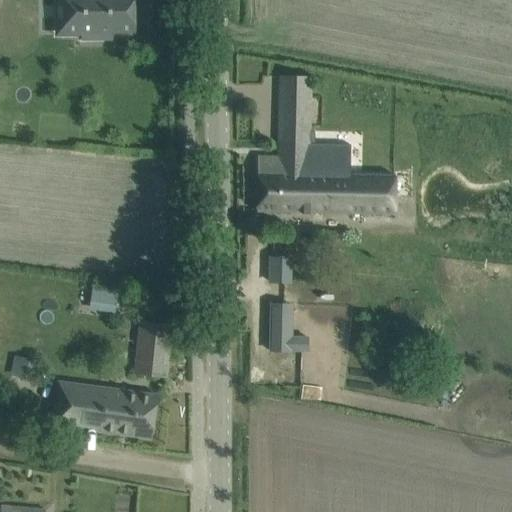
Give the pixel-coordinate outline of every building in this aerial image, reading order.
[(54,0),(55,6),(57,6),(57,18),(55,18),(55,22),(55,37),(82,36),(82,40),(112,40),(112,33),(123,33),(135,33),(134,0),(54,0)] [(257,156),(256,211),(394,214),(394,174),(353,174),(353,145),(310,144),(311,76),(279,76),(278,156),(257,156)] [(314,260),(351,260),(352,252),(358,253),(359,242),(314,242),(314,260)] [(431,274),(431,259),(355,259),(355,279),(421,280),(420,274),(431,274)] [(118,290),(92,286),(89,310),(115,314),(118,290)] [(135,304),(131,286),(119,289),(124,307),(135,304)] [(396,287),(398,333),(438,332),(436,286),(396,287)] [(269,304),(269,350),(304,350),(304,338),(283,338),(283,304),(269,304)] [(166,378),(172,325),(140,321),(134,375),(166,378)] [(511,383),(443,370),(440,387),(437,409),(454,412),(511,421),(511,383)] [(157,394),(137,392),(77,384),(57,381),(51,422),(71,425),(100,429),(100,432),(131,436),(151,438),(157,394)]
